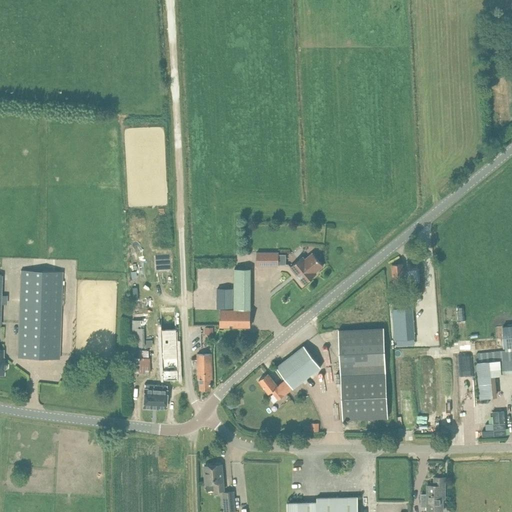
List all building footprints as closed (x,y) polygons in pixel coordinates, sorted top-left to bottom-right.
[(485,57),(490,57),(490,62),(500,62),(499,56),(490,56),(490,49),(484,50),(485,57)] [(19,130),(38,130),(38,117),(20,116),(19,130)] [(256,252),(256,266),(278,266),(279,252),(256,252)] [(305,259),(303,256),(290,267),(304,284),(317,274),(315,272),(323,266),(313,253),(305,259)] [(394,289),(405,288),(402,264),(392,265),(394,289)] [(220,316),(220,326),(250,326),(250,318),(250,269),(234,268),(234,302),(233,302),(233,309),(220,309),(220,316)] [(21,270),(18,348),(18,358),(59,359),(62,271),(21,270)] [(232,288),(217,288),(217,308),(232,308),(232,288)] [(405,296),(406,306),(416,305),(415,295),(405,296)] [(412,308),(392,309),(394,340),(415,338),(412,308)] [(146,346),(145,319),(133,319),(134,346),(146,346)] [(511,346),(511,325),(503,326),(504,347),(511,346)] [(204,326),(204,341),(213,341),(214,327),(204,326)] [(344,418),(390,418),(389,327),(343,328),(344,418)] [(162,380),(176,380),(176,331),(162,331),(162,380)] [(303,345),(276,367),(293,388),(320,367),(303,345)] [(511,350),(477,353),(477,362),(479,378),(495,376),(502,376),(501,373),(511,372),(511,350)] [(212,379),(212,354),(197,354),(198,379),(199,379),(200,390),(211,389),(210,379),(212,379)] [(150,357),(134,357),(134,373),(151,372),(150,357)] [(293,388),(276,367),(286,380),(278,386),(268,373),(259,380),(269,393),(272,391),(278,400),(284,395),(293,388)] [(167,385),(144,384),(143,408),(153,408),(153,407),(165,408),(167,385)] [(236,397),(227,400),(229,408),(239,406),(236,397)] [(484,435),(507,435),(507,411),(494,411),(494,423),(487,423),(487,429),(484,429),(484,435)] [(224,490),(222,471),(219,471),(218,465),(204,466),(206,484),(214,483),(215,491),(224,490)] [(435,511),(435,510),(443,510),(443,499),(445,499),(445,477),(434,477),(434,485),(427,485),(427,495),(422,495),(422,507),(427,507),(427,510),(427,511),(435,511)] [(224,492),(226,511),(235,511),(234,491),(224,492)] [(308,502),(287,502),(287,511),(358,511),(358,497),(317,498),(317,502),(308,502)]
